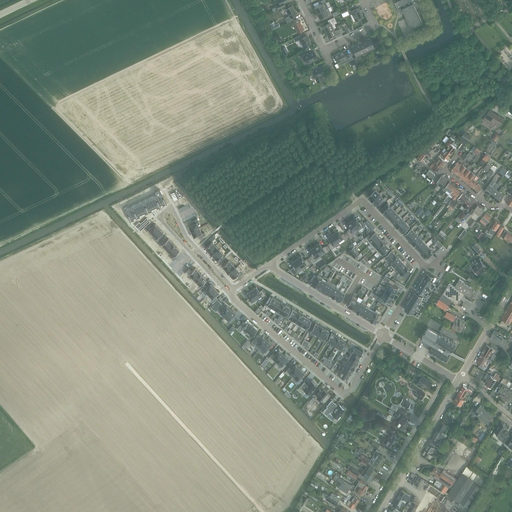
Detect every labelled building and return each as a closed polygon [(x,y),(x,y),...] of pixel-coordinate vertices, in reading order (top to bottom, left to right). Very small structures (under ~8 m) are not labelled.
[(278,10),(285,6),(284,3),(290,1),(289,0),(278,0),(279,2),(275,4),(278,10)] [(320,5),(314,8),(317,13),(328,8),(326,4),(324,0),(323,0),(318,2),(320,5)] [(422,12),(419,5),(416,0),(403,0),(400,2),(400,1),(395,3),(400,15),(404,13),(412,29),(423,23),(418,14),(422,12)] [(287,23),(294,20),(293,17),(297,15),(292,6),(287,9),(290,15),(285,18),(287,23)] [(319,18),(325,16),(326,19),(332,16),(330,11),(328,8),(317,13),(319,18)] [(359,8),(351,12),(356,21),(363,18),(359,8)] [(323,27),(326,32),(334,28),(336,27),(334,24),(337,23),(334,17),(328,20),(329,24),(323,27)] [(298,32),(303,29),(299,21),(294,24),(298,32)] [(335,31),(334,28),(326,32),(328,37),(334,34),(336,38),(342,35),(340,29),(335,31)] [(301,34),(293,38),(295,42),(300,39),(304,48),(311,44),(307,36),(302,38),(301,34)] [(370,38),(352,47),(356,57),(374,48),(370,38)] [(304,56),(307,64),(317,59),(314,51),(308,54),(307,50),(299,54),(301,58),(304,56)] [(351,60),(353,60),(351,56),(351,55),(349,56),(346,50),(334,56),(338,63),(350,57),(351,60)] [(315,79),(317,83),(323,80),(321,75),(324,73),(321,66),(315,69),(312,71),(315,79)] [(491,125),(492,126),(493,124),(498,127),(500,124),(501,125),(504,119),(490,110),(483,120),(491,125)] [(464,132),(461,136),(469,141),(472,137),(464,132)] [(449,146),(448,147),(447,148),(446,148),(445,149),(452,154),(456,148),(451,144),(454,140),(451,137),(446,143),(449,146)] [(447,159),(452,154),(445,149),(446,150),(444,152),(442,151),(440,153),(447,159)] [(420,154),(417,158),(421,161),(426,155),(422,152),(420,154)] [(466,161),(471,154),(469,152),(467,154),(465,153),(461,157),(466,161)] [(484,164),(486,161),(490,156),(486,153),(482,158),(483,158),(480,162),(484,164)] [(441,167),(446,161),(439,156),(437,158),(438,159),(436,162),(436,161),(435,162),(441,167)] [(437,172),(441,167),(435,162),(434,163),(435,163),(434,165),(432,163),(430,167),(437,172)] [(456,173),(462,165),(461,163),(460,164),(457,162),(451,169),(456,173)] [(456,173),(460,177),(467,168),(463,164),(462,165),(456,173)] [(503,167),(499,171),(497,172),(501,175),(502,173),(503,174),(507,170),(503,167)] [(469,170),(467,168),(460,177),(464,180),(471,172),(469,170)] [(490,170),(488,169),(487,171),(485,174),(487,172),(488,173),(486,175),(489,178),(493,173),(490,170)] [(431,179),(435,174),(429,170),(427,172),(425,170),(423,173),(431,179)] [(464,180),(469,184),(477,174),(472,171),(472,172),(471,172),(464,180)] [(469,184),(473,187),(480,179),(481,178),(477,174),(469,184)] [(442,176),(437,182),(432,188),(435,190),(439,185),(442,187),(447,180),(442,176)] [(480,179),(473,187),(478,191),(484,184),(485,183),(482,180),(480,179)] [(484,190),(489,194),(494,188),(494,187),(491,185),(492,183),(493,184),(494,182),(492,180),(484,190)] [(447,190),(451,192),(455,187),(450,182),(444,189),(446,191),(447,190)] [(499,186),(501,184),(500,182),(498,185),(497,184),(494,187),(494,188),(489,194),(493,198),(499,191),(496,189),(497,187),(497,188),(499,186)] [(372,192),(368,196),(372,200),(379,193),(375,189),(376,188),(377,187),(375,185),(370,189),(372,192)] [(451,192),(449,195),(452,197),(453,196),(455,198),(460,191),(455,187),(451,192)] [(502,192),(505,188),(503,187),(502,188),(499,191),(493,198),(498,202),(504,195),(500,192),(501,191),(502,192)] [(125,209),(130,220),(133,218),(133,217),(135,216),(136,217),(139,216),(139,214),(144,212),(145,213),(151,210),(151,209),(156,206),(157,207),(160,205),(160,204),(162,203),(163,204),(166,203),(159,188),(155,190),(155,191),(156,193),(156,194),(125,209)] [(176,190),(170,193),(174,200),(179,198),(176,190)] [(379,193),(372,200),(376,205),(381,201),(383,203),(388,199),(385,196),(384,198),(379,193)] [(461,200),(464,203),(468,198),(463,193),(457,200),(459,202),(461,200)] [(474,202),(468,198),(464,203),(462,204),(468,209),(474,202)] [(451,210),(457,203),(454,201),(451,206),(449,209),(451,210)] [(387,203),(380,209),(384,213),(391,207),(387,203)] [(434,215),(433,217),(434,218),(443,207),(441,205),(433,214),(434,215)] [(472,209),(470,212),(472,214),(475,211),(476,213),(480,208),(477,205),(474,210),(472,209)] [(391,207),(384,213),(388,217),(395,211),(391,207)] [(395,211),(388,217),(392,221),(398,214),(395,211)] [(462,219),(466,214),(462,211),(458,216),(462,219)] [(483,223),(481,226),(485,228),(487,226),(485,225),(492,217),(486,212),(480,220),(483,223)] [(398,214),(392,221),(395,225),(402,218),(398,214)] [(135,225),(138,228),(148,219),(147,217),(140,223),(139,222),(135,225)] [(356,217),(351,221),(356,229),(361,225),(363,227),(365,225),(362,220),(359,222),(356,217)] [(193,224),(188,226),(191,231),(199,227),(196,222),(198,221),(197,218),(191,221),(193,224)] [(402,218),(395,225),(399,229),(406,222),(402,218)] [(149,220),(139,229),(140,231),(150,221),(149,220)] [(493,234),(500,224),(495,220),(489,229),(490,229),(488,231),(493,234)] [(351,221),(346,224),(349,229),(346,231),(350,236),(353,234),(351,232),(352,232),(356,229),(351,221)] [(406,222),(399,229),(403,233),(410,226),(406,222)] [(149,224),(144,229),(146,231),(148,229),(152,234),(159,228),(155,223),(151,227),(149,224)] [(199,227),(191,231),(194,237),(198,235),(199,238),(205,235),(204,232),(202,233),(199,227)] [(159,228),(152,234),(156,239),(155,240),(157,242),(162,238),(159,236),(163,232),(159,228)] [(411,228),(404,234),(408,238),(415,232),(411,228)] [(464,229),(458,237),(461,239),(467,232),(464,229)] [(337,230),(332,233),(339,243),(338,241),(343,238),(344,240),(347,238),(343,233),(341,235),(337,230)] [(511,242),(511,240),(511,234),(507,232),(504,230),(501,236),(504,238),(511,242)] [(480,240),(483,242),(489,234),(485,231),(480,240)] [(369,234),(364,238),(370,244),(378,236),(375,232),(371,236),(369,234)] [(415,232),(408,238),(412,242),(419,236),(415,232)] [(332,233),(327,237),(331,242),(328,244),(332,249),(339,243),(332,233)] [(378,236),(370,244),(374,248),(382,240),(378,236)] [(419,236),(412,242),(416,246),(422,240),(419,236)] [(162,239),(158,243),(160,246),(161,244),(165,248),(172,242),(168,238),(164,241),(162,239)] [(382,240),(374,248),(377,252),(386,244),(382,240)] [(422,240),(416,246),(419,250),(426,244),(422,240)] [(206,247),(205,248),(209,252),(215,246),(212,241),(210,243),(206,247)] [(172,242),(165,248),(169,252),(175,246),(172,242)] [(319,243),(314,246),(321,256),(320,254),(325,251),(326,253),(328,251),(329,251),(325,246),(322,248),(319,243)] [(386,244),(377,252),(381,256),(390,248),(386,244)] [(426,244),(419,250),(423,254),(430,248),(426,244)] [(471,248),(477,255),(481,251),(475,244),(471,248)] [(175,246),(169,252),(172,256),(171,258),(173,260),(178,256),(176,253),(179,250),(175,246)] [(215,246),(209,252),(212,256),(219,249),(215,246)] [(314,246),(309,250),(312,255),(310,256),(313,262),(321,256),(314,246)] [(353,247),(348,252),(354,258),(359,253),(353,247)] [(430,248),(423,254),(427,258),(434,252),(430,248)] [(219,249),(212,256),(216,260),(223,254),(219,249)] [(391,250),(383,258),(387,262),(395,254),(391,250)] [(395,254),(387,262),(389,260),(392,264),(390,265),(390,266),(399,258),(395,254)] [(301,255),(295,259),(303,269),(310,264),(307,259),(304,260),(301,255)] [(399,258),(390,266),(394,270),(403,261),(399,258)] [(295,259),(290,262),(294,267),(290,269),(294,275),(297,272),(303,269),(295,259)] [(479,274),(487,267),(480,259),(474,264),(472,262),(470,264),(476,271),(475,272),(477,274),(478,273),(479,274)] [(228,260),(222,266),(225,270),(232,264),(228,260)] [(403,261),(394,270),(396,268),(399,272),(398,273),(406,265),(403,261)] [(232,264),(225,270),(229,274),(236,268),(232,264)] [(406,265),(398,273),(402,278),(410,269),(406,265)] [(236,268),(229,274),(233,278),(236,275),(238,278),(243,273),(237,266),(236,268)] [(189,268),(185,272),(187,275),(188,274),(192,277),(199,271),(195,267),(191,271),(189,268)] [(192,277),(190,279),(194,283),(196,282),(196,281),(202,275),(199,271),(192,277)] [(427,272),(424,277),(432,281),(435,277),(427,272)] [(318,274),(312,284),(317,287),(321,279),(323,277),(318,274)] [(202,275),(196,281),(196,282),(199,285),(206,279),(202,275)] [(424,277),(422,281),(429,286),(432,281),(424,277)] [(321,279),(317,287),(321,290),(326,282),(321,279)] [(390,279),(385,287),(395,293),(398,288),(394,285),(395,282),(390,279)] [(443,293),(458,303),(464,293),(471,298),(476,291),(464,283),(464,282),(460,279),(455,287),(449,283),(443,293)] [(326,282),(321,290),(326,293),(332,283),(327,280),(326,282)] [(422,281),(419,285),(427,290),(429,286),(422,281)] [(332,283),(326,293),(330,296),(335,288),(337,286),(332,283)] [(205,285),(200,289),(203,292),(200,294),(204,298),(206,296),(215,289),(210,284),(207,287),(205,285)] [(419,285),(416,290),(424,294),(427,290),(419,285)] [(256,286),(251,290),(256,298),(261,295),(263,297),(265,295),(262,290),(259,291),(256,286)] [(386,288),(383,292),(392,298),(395,293),(385,287),(386,288)] [(335,288),(330,296),(335,298),(340,290),(335,288)] [(215,289),(206,296),(213,303),(217,299),(215,297),(219,293),(215,289)] [(251,290),(246,293),(251,302),(256,298),(251,290)] [(340,290),(335,298),(340,301),(344,293),(340,290)] [(380,296),(378,299),(383,302),(384,302),(385,300),(390,302),(392,298),(383,292),(381,297),(380,296)] [(415,292),(412,296),(420,301),(423,296),(415,292)] [(353,295),(347,305),(351,308),(356,300),(358,298),(353,295)] [(449,304),(451,301),(442,295),(440,299),(449,304)] [(271,296),(267,304),(271,307),(276,299),(271,296)] [(412,296),(410,300),(417,305),(420,301),(412,296)] [(276,299),(271,307),(276,310),(281,302),(276,299)] [(445,310),(448,305),(439,299),(436,304),(445,310)] [(511,299),(501,318),(510,323),(511,319),(511,299)] [(356,300),(351,308),(356,311),(361,303),(356,300)] [(410,300),(407,305),(415,309),(417,305),(410,300)] [(361,303),(356,311),(361,314),(366,306),(367,304),(362,301),(361,303)] [(281,302),(276,310),(281,313),(285,305),(281,302)] [(226,305),(220,313),(224,317),(231,309),(226,305)] [(285,305),(281,313),(285,316),(290,308),(285,305)] [(407,305),(404,309),(412,314),(415,309),(407,305)] [(366,306),(361,314),(365,317),(370,309),(366,306)] [(231,309),(224,317),(229,321),(235,313),(231,309)] [(292,309),(287,317),(292,320),(297,312),(292,309)] [(370,309),(365,317),(370,320),(375,312),(370,309)] [(447,311),(444,316),(455,323),(452,327),(460,332),(463,327),(461,326),(463,323),(464,321),(458,318),(447,311)] [(292,320),(291,322),(296,325),(297,323),(302,315),(297,312),(292,320)] [(375,312),(370,320),(375,322),(376,320),(379,321),(382,316),(379,314),(375,312)] [(302,315),(297,323),(301,325),(306,317),(302,315)] [(301,325),(300,327),(305,330),(311,320),(306,317),(301,325)] [(243,322),(237,329),(240,332),(242,329),(251,337),(257,330),(248,322),(246,325),(243,322)] [(315,323),(310,331),(315,333),(320,326),(315,323)] [(320,326),(315,333),(319,336),(324,328),(320,326)] [(428,327),(420,339),(421,340),(431,346),(428,350),(445,361),(450,353),(451,351),(456,343),(439,333),(429,327),(428,327)] [(319,336),(318,338),(323,341),(329,331),(324,328),(319,336)] [(489,338),(490,338),(502,345),(505,339),(496,334),(497,331),(494,330),(489,338)] [(331,332),(326,340),(331,343),(336,335),(331,332)] [(336,335),(331,343),(335,346),(340,338),(336,335)] [(255,338),(250,343),(253,346),(254,345),(259,349),(267,340),(262,336),(258,341),(255,338)] [(335,346),(334,348),(339,351),(345,341),(340,338),(335,346)] [(267,340),(259,349),(259,350),(260,348),(265,352),(263,353),(266,355),(270,351),(267,349),(271,344),(267,340)] [(486,344),(481,353),(488,357),(493,348),(496,350),(497,347),(491,344),(490,346),(486,344)] [(355,347),(352,351),(360,356),(363,351),(355,347)] [(272,353),(268,358),(270,360),(272,358),(277,362),(283,354),(278,350),(274,355),(272,353)] [(352,351),(349,356),(357,361),(360,356),(352,351)] [(481,353),(476,362),(480,364),(478,366),(485,370),(486,367),(484,366),(488,357),(481,353)] [(283,354),(277,362),(281,366),(280,368),(282,370),(286,365),(284,363),(288,358),(283,354)] [(347,361),(355,366),(357,361),(349,356),(347,361)] [(345,359),(342,364),(344,365),(352,370),(355,366),(347,361),(345,359)] [(289,367),(285,372),(287,374),(288,372),(293,376),(300,369),(295,365),(291,369),(289,367)] [(341,370),(349,375),(352,370),(344,365),(341,370)] [(408,370),(415,375),(418,370),(410,366),(408,370)] [(300,369),(293,376),(298,380),(296,382),(299,384),(303,379),(300,377),(304,373),(300,369)] [(340,369),(337,374),(346,380),(349,375),(341,370),(340,369)] [(485,383),(491,388),(496,380),(498,381),(501,378),(498,376),(499,375),(496,373),(494,377),(491,374),(485,383)] [(422,375),(417,383),(428,389),(432,382),(422,375)] [(501,387),(498,392),(499,393),(499,394),(501,396),(502,395),(503,396),(511,383),(509,381),(504,378),(498,385),(501,387)] [(303,383),(298,389),(301,392),(303,390),(309,395),(317,385),(314,383),(315,382),(312,380),(312,381),(310,379),(307,384),(306,385),(303,383)] [(511,383),(503,396),(503,397),(505,399),(506,398),(508,399),(511,394),(511,383)] [(417,392),(415,395),(414,396),(417,397),(418,397),(422,399),(425,393),(419,389),(419,388),(413,384),(412,385),(411,387),(411,388),(417,392)] [(463,385),(458,394),(466,400),(472,391),(473,388),(471,387),(469,385),(467,388),(466,387),(463,385)] [(368,387),(363,394),(369,397),(373,390),(368,387)] [(319,390),(315,395),(317,397),(316,398),(321,401),(322,400),(324,403),(329,397),(327,395),(328,393),(323,389),(321,392),(319,390)] [(467,400),(466,400),(458,394),(453,401),(461,405),(464,401),(466,402),(467,400)] [(403,398),(399,403),(407,408),(410,403),(403,398)] [(327,407),(323,412),(327,415),(330,412),(335,417),(332,420),(335,423),(338,419),(337,418),(346,409),(342,405),(341,406),(339,404),(337,406),(332,401),(326,406),(327,407)] [(479,417),(485,409),(483,407),(480,404),(476,409),(473,407),(471,410),(479,417)] [(393,415),(399,419),(407,423),(410,418),(405,415),(407,412),(401,408),(398,414),(395,412),(393,415)] [(485,409),(479,417),(488,423),(490,420),(487,418),(491,413),(488,411),(485,409)] [(387,417),(377,411),(375,414),(385,420),(387,417)] [(462,425),(467,417),(463,414),(458,423),(462,425)] [(407,423),(399,419),(398,421),(394,419),(391,425),(397,429),(399,426),(403,429),(407,423)] [(441,422),(436,430),(441,432),(445,425),(441,422)] [(501,422),(495,431),(500,435),(501,435),(504,437),(502,442),(504,444),(509,436),(507,434),(509,432),(505,429),(507,426),(501,422)] [(388,437),(396,441),(399,436),(394,433),(396,430),(390,427),(386,432),(390,434),(388,437)] [(436,430),(432,437),(440,442),(442,438),(442,437),(444,434),(441,432),(436,430)] [(396,441),(388,437),(387,440),(383,438),(380,443),(386,447),(387,444),(392,447),(396,441)] [(436,448),(429,443),(425,448),(433,453),(436,448)] [(451,443),(439,461),(443,464),(455,445),(451,443)] [(425,448),(422,454),(430,459),(431,457),(434,459),(436,456),(433,455),(434,454),(433,454),(433,453),(425,448)] [(376,449),(373,454),(372,456),(373,456),(383,462),(386,458),(383,456),(383,455),(380,454),(381,452),(376,449)] [(361,454),(359,457),(367,462),(369,459),(361,454)] [(380,467),(383,462),(373,456),(371,460),(371,462),(377,466),(377,465),(380,467)] [(365,465),(367,462),(359,457),(362,459),(360,462),(365,465)] [(369,466),(366,471),(374,476),(377,472),(374,470),(375,469),(369,466)] [(435,467),(432,472),(435,474),(434,475),(434,476),(433,477),(449,487),(450,486),(450,485),(453,487),(448,494),(467,507),(481,485),(462,472),(457,480),(443,470),(442,472),(435,467)] [(355,480),(358,476),(351,472),(348,470),(345,474),(355,480)] [(361,474),(363,476),(365,477),(365,478),(368,480),(368,479),(371,481),(374,476),(366,471),(363,470),(361,474)] [(339,477),(336,481),(342,485),(349,489),(352,485),(344,481),(339,477)] [(365,490),(368,486),(365,484),(366,483),(360,479),(357,484),(357,485),(365,490)] [(347,493),(349,489),(342,485),(341,485),(340,484),(338,488),(347,493)] [(362,495),(365,490),(357,485),(354,489),(354,491),(359,494),(360,493),(362,495)] [(393,505),(398,508),(402,501),(406,503),(410,496),(406,493),(407,493),(402,490),(393,505)] [(335,495),(332,492),(330,496),(333,498),(338,502),(340,499),(335,496),(335,495)] [(352,494),(349,499),(356,504),(359,499),(357,498),(357,497),(352,494)] [(328,495),(326,499),(336,505),(338,502),(333,498),(330,496),(328,495)] [(346,504),(348,505),(348,506),(351,508),(351,507),(354,508),(356,504),(349,499),(347,502),(345,500),(343,503),(346,504)] [(414,510),(418,505),(418,504),(412,501),(412,502),(409,500),(406,506),(408,508),(407,510),(410,511),(415,511),(416,511),(414,510)]
